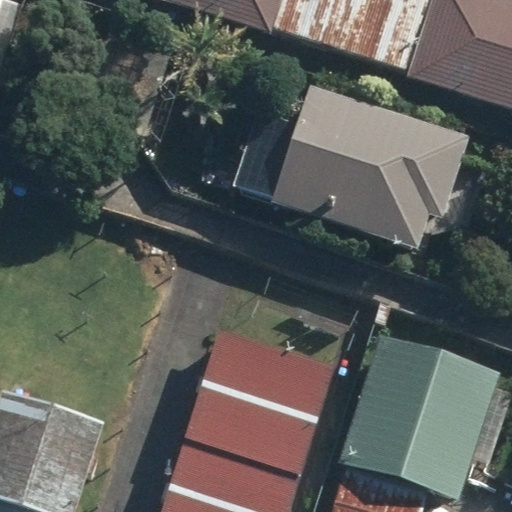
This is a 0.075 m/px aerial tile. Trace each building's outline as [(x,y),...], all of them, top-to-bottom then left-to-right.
[(0,0),(0,44),(13,0),(0,0)] [(155,0),(279,41),(282,32),(292,0),(155,0)] [(511,108),(511,0),(292,0),(282,32),(511,108)] [(438,219),(455,224),(480,138),(314,89),(279,208),(428,252),(438,219)] [(308,476),(336,367),(224,337),(195,446),(308,476)] [(473,493),(482,457),(493,460),(511,390),(511,383),(503,381),(505,372),(381,338),(348,460),(435,483),(473,493)] [(80,511),(110,428),(10,392),(0,420),(0,500),(33,511),(80,511)] [(292,511),(302,481),(191,448),(172,511),(292,511)] [(432,511),(433,510),(346,473),(335,511),(432,511)] [(129,511),(130,510),(98,498),(92,511),(129,511)]
